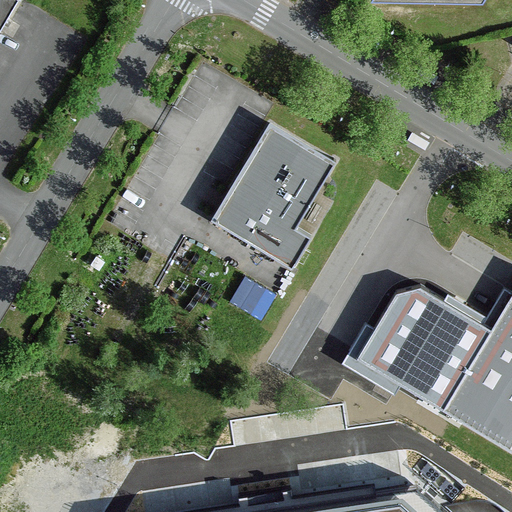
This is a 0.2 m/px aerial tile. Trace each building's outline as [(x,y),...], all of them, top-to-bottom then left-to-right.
[(0,0),(0,34),(20,0),(0,0)] [(297,226),(336,162),(272,123),(232,189),(240,195),(222,224),(293,267),(312,235),(297,226)] [(222,224),(240,195),(232,189),(214,219),(222,224)] [(249,274),(236,298),(266,313),(278,289),(249,274)] [(402,384),(441,408),(511,450),(511,289),(487,331),(479,326),(441,304),(419,291),(395,296),(375,331),(359,359),(402,384)] [(483,319),(445,297),(441,304),(479,326),(483,319)] [(359,359),(375,331),(368,326),(344,364),(396,395),(402,384),(359,359)] [(450,511),(417,485),(229,511),(450,511)]
